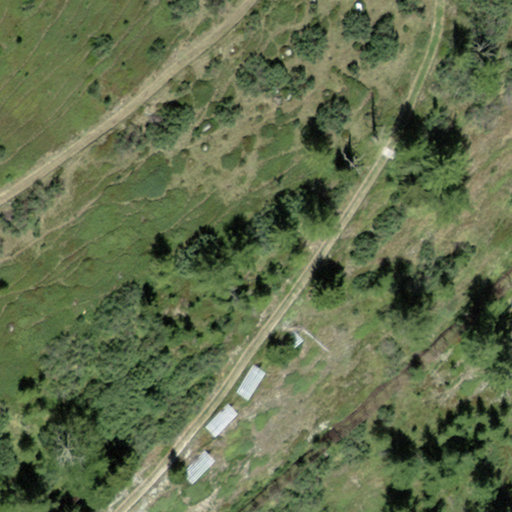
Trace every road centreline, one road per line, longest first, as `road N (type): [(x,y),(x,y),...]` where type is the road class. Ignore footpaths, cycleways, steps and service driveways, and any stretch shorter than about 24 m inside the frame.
road 1 (track): [(437,0),(433,45),(385,152),(174,453),(117,511)]
road 2 (track): [(0,199),(220,33),(249,0)]
